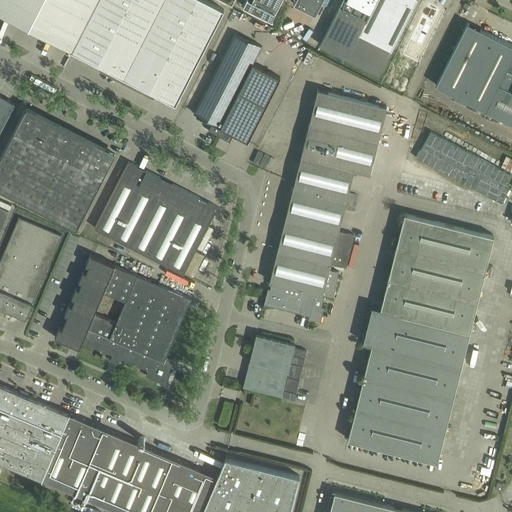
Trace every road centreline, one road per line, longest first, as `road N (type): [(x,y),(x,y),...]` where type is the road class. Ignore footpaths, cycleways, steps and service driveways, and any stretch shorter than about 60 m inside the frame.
road 1 (unclassified): [(191,420),(255,185),(0,53)]
road 2 (unclassified): [(191,420),(0,345)]
